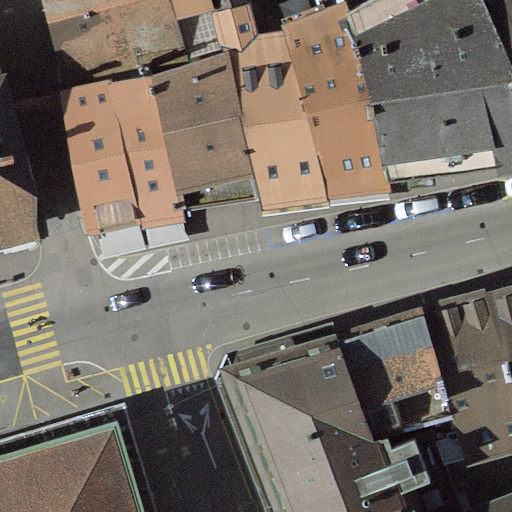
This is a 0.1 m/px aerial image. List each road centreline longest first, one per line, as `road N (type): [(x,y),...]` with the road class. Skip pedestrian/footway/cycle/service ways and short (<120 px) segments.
road 1 (secondary): [(511,227),(138,319)]
road 2 (residential): [(84,332),(1,0)]
road 3 (tertiary): [(138,319),(207,511)]
